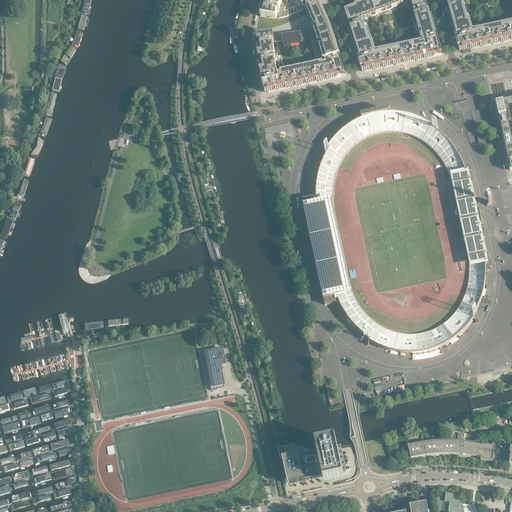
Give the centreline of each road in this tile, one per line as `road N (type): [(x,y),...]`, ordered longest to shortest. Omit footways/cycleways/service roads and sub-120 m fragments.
road 1 (unclassified): [(342,347),(390,368),(435,366),(479,335),(493,307),(497,264),(471,154),(426,106),(421,85)]
road 2 (unclassified): [(314,123),(294,176),(293,211),(316,309),(342,347)]
road 3 (unclassified): [(83,511),(76,342)]
road 4 (unclassified): [(511,483),(436,476),(379,484)]
road 5 (unclassified): [(342,347),(366,477)]
